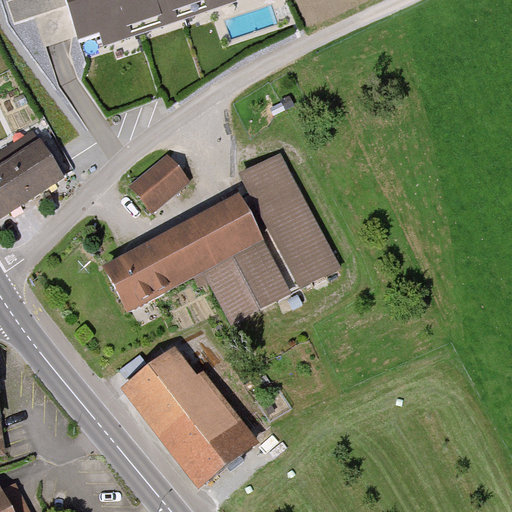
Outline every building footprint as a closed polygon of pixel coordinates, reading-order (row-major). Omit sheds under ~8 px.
[(216,0),(66,0),(81,45),(216,0)] [(0,225),(62,183),(29,136),(0,156),(0,225)] [(188,184),(167,161),(131,193),(153,217),(188,184)] [(281,161),(239,182),(297,294),(339,272),(281,161)] [(286,303),(236,201),(103,267),(127,316),(207,276),(233,329),(286,303)] [(173,353),(121,394),(201,494),(258,449),(204,382),(199,385),(173,353)] [(9,511),(0,494),(0,511),(9,511)]
